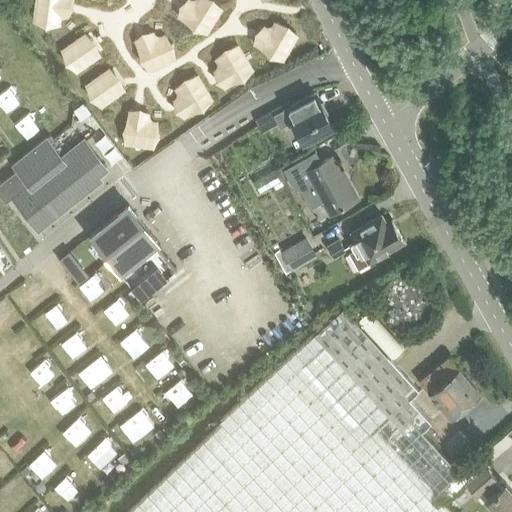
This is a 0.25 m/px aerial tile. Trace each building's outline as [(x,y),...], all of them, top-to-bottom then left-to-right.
[(287,0),(150,0),(175,55),(198,44),(207,64),(242,48),(237,37),(248,32),(265,70),(310,50),(287,0)] [(0,84),(29,66),(21,54),(0,67),(0,84)] [(202,112),(222,99),(216,90),(196,103),(202,112)] [(44,91),(14,110),(21,121),(51,102),(44,91)] [(285,107),(273,114),(279,126),(291,120),(302,141),(330,126),(319,103),(317,104),(311,93),(284,106),(285,107)] [(127,146),(134,158),(159,145),(152,133),(127,146)] [(70,196),(105,168),(82,139),(60,156),(45,138),(12,164),(16,170),(0,182),(0,197),(4,202),(11,197),(33,225),(49,212),(53,216),(73,200),(70,196)] [(309,207),(321,201),(328,214),(355,200),(331,156),(320,161),(314,151),(282,168),(294,189),(298,187),(309,207)] [(274,170),(253,181),(259,192),(280,181),(274,170)] [(88,232),(118,271),(138,296),(175,267),(156,241),(157,240),(127,201),(88,232)] [(367,260),(402,240),(391,220),(385,223),(380,215),(351,231),(356,240),(349,244),(352,249),(348,251),(357,268),(368,262),(367,260)] [(307,238),(281,253),(292,271),(318,256),(307,238)] [(336,238),(325,245),(332,257),(344,251),(336,238)] [(0,268),(1,270),(12,262),(0,244),(0,268)] [(79,284),(90,298),(104,287),(93,273),(79,284)] [(118,295),(103,305),(116,323),(131,313),(118,295)] [(342,307),(313,333),(400,428),(419,410),(408,398),(418,390),(413,385),(342,307)] [(124,335),(135,349),(151,336),(140,323),(124,335)] [(221,422),(126,511),(450,511),(435,494),(459,472),(421,430),(430,422),(419,410),(400,428),(313,333),(312,334),(219,420),(221,422)] [(157,376),(175,364),(163,347),(146,359),(157,376)] [(449,416),(479,392),(449,355),(419,380),(449,416)] [(182,378),(166,389),(175,402),(191,391),(182,378)] [(133,438),(150,425),(138,410),(121,423),(133,438)] [(444,415),(426,432),(451,458),(468,442),(444,415)] [(88,452),(101,466),(119,450),(106,436),(88,452)] [(45,449),(30,461),(41,475),(57,462),(45,449)] [(482,502),(485,499),(496,511),(511,511),(511,491),(504,482),(499,487),(493,479),(495,478),(485,465),(465,482),(482,502)] [(55,485),(68,498),(78,487),(66,475),(55,485)]
